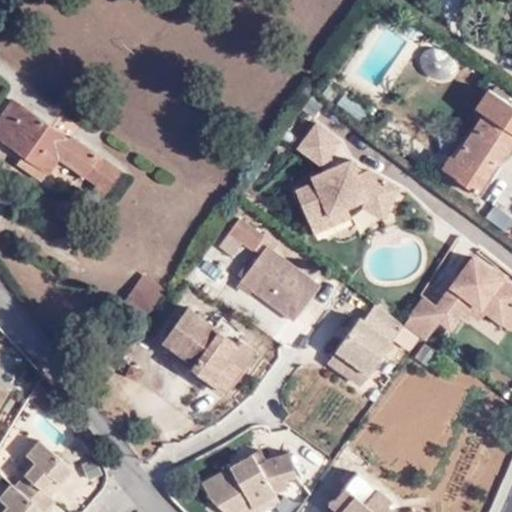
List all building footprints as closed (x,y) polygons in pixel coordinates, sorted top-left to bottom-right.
[(511,133),(511,110),(483,90),(471,108),(480,116),(437,175),(464,194),(486,164),(488,166),(511,132),(511,133)] [(35,160),(27,168),(40,178),(56,155),(98,186),(96,189),(104,197),(124,168),(73,131),(70,136),(11,95),(0,110),(0,133),(22,150),(35,160)] [(406,184),(374,165),(362,172),(355,155),(339,162),(333,153),(345,138),(321,119),(302,143),(330,166),(316,172),(319,177),(301,186),(317,221),(334,214),(334,212),(336,211),(336,210),(372,195),(392,207),(406,184)] [(27,169),(27,168),(35,160),(22,150),(15,159),(27,169)] [(353,214),(350,205),(336,211),(334,212),(334,214),(317,221),(316,222),(319,229),(353,214)] [(256,226),(230,208),(210,237),(224,248),(235,233),(247,241),(256,226)] [(291,312),(315,277),(262,239),(237,272),(291,312)] [(146,317),(173,285),(151,266),(123,299),(146,317)] [(336,345),(369,370),(403,321),(376,300),(363,317),(360,314),(336,345)] [(230,378),(258,342),(242,331),(238,336),(190,301),(165,334),(195,356),(192,360),(209,374),(216,367),(230,378)] [(431,363),(440,350),(428,340),(418,353),(431,363)] [(361,381),(369,370),(336,345),(327,356),(361,381)] [(452,373),(460,364),(445,351),(437,360),(452,373)] [(146,364),(133,360),(129,372),(141,377),(146,364)] [(0,406),(10,388),(0,381),(0,406)] [(42,381),(31,396),(35,400),(46,412),(58,403),(42,381)] [(31,396),(29,394),(23,405),(29,411),(35,400),(31,396)] [(18,488),(46,511),(49,511),(59,501),(49,492),(58,482),(62,485),(75,468),(43,440),(30,455),(39,464),(29,476),(18,488)] [(208,495),(228,511),(231,511),(276,489),(286,483),(283,474),(298,470),(291,447),(264,456),(258,444),(198,482),(208,495)] [(39,464),(30,455),(20,467),(29,476),(39,464)] [(349,488),(363,502),(375,491),(361,477),(349,488)] [(46,511),(18,488),(14,483),(1,499),(11,508),(7,511),(46,511)] [(391,511),(394,509),(375,491),(363,502),(349,488),(334,500),(344,511),(343,511),(391,511)] [(276,489),(231,511),(255,511),(281,495),(276,489)] [(7,511),(11,508),(1,499),(0,501),(0,511),(7,511)]
